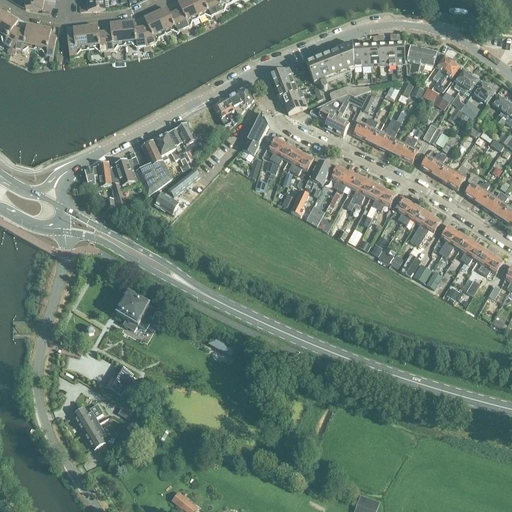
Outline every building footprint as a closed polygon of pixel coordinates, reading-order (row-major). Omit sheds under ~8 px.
[(44,7),(45,1),(38,0),(26,0),(25,9),(50,13),(51,8),(44,7)] [(199,20),(189,0),(188,0),(178,5),(181,11),(176,14),(186,36),(188,34),(187,31),(191,29),(193,23),(199,20)] [(219,20),(210,0),(205,0),(204,1),(203,0),(189,0),(199,20),(205,17),(211,19),(215,17),(217,21),(219,20)] [(233,5),(230,0),(210,0),(219,20),(222,19),(220,15),(225,13),(227,7),(233,5)] [(106,13),(105,1),(88,2),(88,8),(80,8),(81,14),(106,13)] [(186,36),(176,14),(170,16),(167,10),(156,15),(165,36),(171,33),(177,35),(181,33),(183,37),(186,36)] [(165,36),(156,15),(145,20),(148,27),(142,29),(149,53),(152,51),(150,47),(157,44),(159,39),(165,36)] [(11,55),(20,32),(15,29),(18,23),(8,17),(0,29),(0,38),(2,40),(3,45),(10,49),(8,53),(11,55)] [(149,53),(142,29),(136,30),(135,23),(123,24),(125,47),(132,46),(137,50),(144,49),(145,53),(149,53)] [(125,47),(123,24),(110,26),(111,33),(105,34),(108,58),(111,57),(110,53),(115,53),(119,48),(125,47)] [(35,51),(40,29),(27,26),(26,34),(20,32),(11,55),(15,56),(16,52),(24,53),(29,50),(35,51)] [(108,58),(105,34),(99,34),(98,27),(86,29),(88,51),(95,51),(100,54),(104,54),(105,58),(108,58)] [(52,63),(57,39),(50,38),(52,31),(40,29),(35,51),(42,53),(45,57),(50,58),(49,62),(52,63)] [(88,51),(86,29),(73,30),(74,37),(68,38),(70,62),(74,62),(73,58),(78,57),(82,52),(88,51)] [(397,67),(395,36),(390,36),(391,43),(391,46),(387,46),(388,68),(397,67)] [(406,67),(405,45),(400,46),(400,43),(401,43),(400,36),(395,36),(397,67),(406,67)] [(388,68),(387,46),(383,47),(383,44),(383,37),(378,38),(380,68),(388,68)] [(380,68),(378,38),(373,38),(373,44),(374,44),(374,47),(370,47),(371,68),(380,68)] [(354,69),(353,48),(352,45),(305,63),(309,73),(312,80),(314,85),(314,86),(354,70),(354,69)] [(418,76),(424,51),(405,46),(407,72),(410,73),(409,78),(417,80),(418,76)] [(371,68),(370,47),(361,48),(363,69),(371,68)] [(363,69),(361,48),(353,48),(354,69),(363,69)] [(436,68),(444,57),(437,54),(424,51),(418,76),(421,77),(424,71),(425,67),(433,69),(434,67),(436,68)] [(444,75),(452,63),(444,57),(436,68),(435,69),(444,75)] [(452,81),(461,69),(452,63),(444,75),(440,80),(444,83),(448,78),(452,81)] [(293,78),(290,69),(270,77),(273,85),(293,78)] [(462,89),(471,77),(463,71),(454,83),(458,85),(454,90),(459,93),(462,89)] [(437,84),(440,80),(435,77),(429,85),(434,89),(437,84)] [(471,95),(480,83),(471,77),(462,89),(459,93),(463,96),(466,91),(471,95)] [(296,86),(293,78),(273,85),(276,93),(296,86)] [(446,90),(437,84),(434,89),(442,94),(443,94),(446,90)] [(487,106),(495,94),(481,84),(472,96),(482,103),(483,102),(487,106)] [(408,99),(413,87),(410,86),(405,85),(404,88),(402,87),(397,98),(399,99),(401,96),(408,99)] [(299,94),(299,93),(296,86),(276,93),(280,102),(282,101),(299,94)] [(343,116),(349,104),(352,99),(354,99),(367,95),(371,93),(370,88),(352,89),(351,86),(331,94),(330,95),(330,96),(330,97),(332,103),(336,101),(343,105),(341,109),(339,108),(336,113),(324,107),(311,113),(310,115),(320,120),(319,121),(323,123),(324,122),(327,124),(324,129),(343,139),(350,125),(341,120),(343,116)] [(416,86),(412,95),(421,100),(425,91),(416,86)] [(392,87),(387,97),(395,101),(400,91),(392,87)] [(254,102),(247,89),(236,95),(239,101),(238,102),(244,113),(254,102)] [(433,103),(437,96),(428,90),(424,98),(433,103)] [(305,101),(302,92),(299,93),(299,94),(282,101),(285,108),(305,101)] [(454,100),(446,94),(443,98),(452,105),(454,101),(454,100)] [(244,113),(238,102),(239,101),(236,95),(228,99),(238,117),(239,118),(244,113)] [(362,110),(368,98),(367,95),(354,99),(352,99),(349,104),(362,110)] [(505,118),(511,107),(511,106),(499,97),(492,106),(504,115),(503,116),(501,119),(499,117),(494,124),(498,127),(503,120),(504,117),(505,118)] [(238,117),(228,99),(221,103),(234,127),(237,124),(234,119),(238,117)] [(369,114),(375,102),(369,99),(363,111),(369,114)] [(308,109),(305,101),(285,108),(289,117),(308,109)] [(464,107),(454,101),(452,105),(461,112),(464,107)] [(234,127),(221,103),(213,107),(220,121),(223,119),(230,131),(234,127)] [(511,120),(511,107),(505,118),(504,117),(503,120),(498,127),(501,129),(506,122),(504,121),(506,119),(508,117),(511,120)] [(479,118),(466,108),(462,113),(475,123),(479,118)] [(254,158),(269,128),(261,115),(243,152),(254,158)] [(364,142),(373,122),(369,120),(365,127),(360,124),(354,137),(364,142)] [(373,147),(380,134),(374,131),(378,124),(373,122),(364,142),(373,147)] [(187,149),(197,143),(187,126),(177,131),(182,140),(179,142),(182,146),(186,155),(186,154),(190,163),(193,161),(189,153),(187,149)] [(436,147),(443,134),(432,127),(424,141),(429,144),(436,147)] [(511,139),(505,134),(506,134),(499,128),(493,137),(500,143),(501,142),(503,143),(502,144),(506,147),(511,139)] [(392,132),(388,130),(385,136),(380,134),(373,147),(383,151),(392,132)] [(182,154),(179,148),(182,146),(179,142),(182,140),(177,131),(168,136),(180,160),(181,162),(183,167),(188,165),(182,154)] [(393,156),(399,143),(394,140),(397,134),(392,132),(383,151),(393,156)] [(416,143),(421,133),(418,132),(413,141),(416,143)] [(467,145),(472,138),(468,135),(463,143),(467,145)] [(173,181),(164,163),(169,161),(167,157),(172,155),(175,162),(180,160),(168,136),(154,144),(138,152),(141,157),(145,155),(150,167),(141,171),(136,159),(132,161),(140,186),(141,186),(148,199),(173,181)] [(275,164),(286,145),(276,139),(269,152),(274,155),(270,162),(275,164)] [(402,161),(412,141),(407,139),(404,146),(399,143),(393,156),(402,161)] [(499,158),(505,148),(506,147),(495,140),(491,147),(497,150),(494,155),(499,158)] [(412,165),(419,153),(413,150),(416,143),(413,141),(412,141),(402,161),(412,165)] [(288,163),(295,150),(286,145),(275,164),(279,167),(283,160),(288,163)] [(294,175),(305,155),(295,150),(288,163),(293,166),(289,172),(287,176),(284,186),(289,188),(294,175)] [(307,174),(314,161),(305,155),(294,175),(298,177),(302,171),(307,174)] [(430,175),(441,157),(438,155),(434,161),(428,157),(421,170),(430,175)] [(447,169),(442,166),(446,159),(442,156),(441,157),(430,175),(439,181),(447,169)] [(256,181),(261,162),(255,160),(250,178),(256,181)] [(140,186),(132,161),(128,162),(127,162),(115,166),(116,168),(111,170),(113,184),(115,191),(135,185),(136,188),(141,186),(140,186)] [(322,188),(332,169),(319,163),(306,190),(311,193),(315,185),(322,188)] [(112,188),(109,164),(98,168),(85,172),(90,188),(92,188),(93,194),(102,193),(101,189),(112,188)] [(338,192),(348,173),(338,168),(331,181),(337,183),(334,190),(338,192)] [(449,186),(457,172),(454,170),(452,172),(447,169),(439,181),(449,186)] [(175,199),(201,179),(200,178),(194,171),(168,191),(171,194),(168,198),(162,195),(155,207),(165,214),(166,212),(172,217),(179,205),(173,202),(175,199)] [(458,192),(466,180),(460,177),(461,175),(457,172),(449,186),(458,192)] [(351,190),(357,177),(348,173),(338,192),(342,194),(346,188),(351,190)] [(357,202),(367,182),(357,177),(351,190),(356,193),(350,205),(355,207),(358,202),(357,202)] [(258,182),(256,191),(266,193),(267,184),(258,182)] [(355,221),(361,208),(360,207),(365,197),(370,200),(377,187),(367,182),(357,202),(358,202),(355,207),(352,215),(349,219),(350,219),(349,221),(351,222),(352,220),(355,221)] [(474,203),(482,191),(486,184),(484,182),(482,186),(480,184),(478,188),(472,185),(465,197),(474,203)] [(491,197),(485,193),(490,186),(486,184),(482,191),(474,203),(483,209),(491,197)] [(504,205),(508,199),(507,198),(511,190),(511,184),(510,188),(506,193),(504,196),(500,203),(492,215),(495,216),(494,217),(500,221),(501,220),(501,221),(509,209),(504,205)] [(377,211),(386,192),(377,187),(370,200),(376,202),(372,209),(377,211)] [(126,210),(122,193),(120,194),(119,192),(113,194),(116,203),(114,204),(115,211),(126,210)] [(390,209),(396,196),(386,192),(377,211),(381,213),(384,207),(390,209)] [(492,215),(500,203),(504,196),(500,193),(496,200),(491,197),(483,209),(483,210),(489,214),(489,213),(492,215)] [(303,211),(309,198),(301,194),(291,214),(301,219),(304,212),(303,211)] [(336,204),(340,197),(336,195),(329,206),(331,208),(334,203),(336,204)] [(291,212),(296,201),(287,197),(282,208),(291,212)] [(314,209),(317,202),(312,200),(309,207),(314,209)] [(402,225),(414,206),(404,200),(397,213),(402,216),(398,222),(402,225)] [(115,211),(114,204),(114,201),(106,202),(107,212),(115,211)] [(415,224),(423,212),(414,206),(402,225),(407,227),(410,221),(415,224)] [(317,229),(325,215),(314,209),(306,223),(317,229)] [(511,224),(511,210),(509,209),(501,221),(510,227),(511,224)] [(421,236),(432,217),(423,212),(415,224),(420,227),(410,244),(414,246),(421,236)] [(368,229),(372,221),(371,220),(374,215),(370,213),(364,227),(368,229)] [(418,249),(429,232),(434,235),(441,223),(432,217),(421,236),(414,246),(418,249)] [(446,252),(458,234),(449,228),(441,240),(446,243),(442,250),(443,250),(446,252)] [(360,236),(359,236),(359,235),(353,234),(350,242),(358,244),(360,236)] [(459,252),(467,240),(458,234),(446,252),(450,255),(454,248),(459,252)] [(464,264),(476,246),(473,244),(474,243),(468,239),(468,240),(467,240),(459,252),(465,255),(461,261),(464,264)] [(381,258),(384,249),(376,246),(373,255),(381,258)] [(478,264),(485,252),(485,251),(485,250),(480,247),(479,248),(476,246),(464,264),(468,267),(472,260),(478,264)] [(388,268),(393,258),(388,255),(390,251),(386,249),(379,263),(388,268)] [(483,276),(495,258),(485,252),(478,264),(483,267),(479,273),(483,276)] [(411,280),(421,263),(411,256),(400,273),(411,280)] [(397,257),(392,267),(399,271),(405,261),(397,257)] [(496,276),(504,264),(495,258),(483,276),(487,278),(491,272),(496,276)] [(463,274),(468,267),(464,265),(459,272),(463,274)] [(424,286),(432,273),(421,267),(414,280),(424,286)] [(434,292),(442,278),(434,274),(426,287),(434,292)] [(458,301),(461,303),(467,288),(464,287),(458,301)] [(460,294),(452,289),(447,297),(455,302),(460,294)] [(469,289),(459,306),(466,310),(476,293),(469,289)] [(495,302),(500,291),(495,289),(489,300),(493,303),(494,301),(495,302)] [(157,312),(150,308),(129,296),(117,316),(127,322),(124,327),(135,333),(138,328),(139,328),(146,332),(150,325),(147,323),(150,318),(152,320),(157,312)] [(498,331),(502,325),(495,321),(491,328),(498,331)] [(84,334),(89,337),(94,336),(96,331),(92,327),(86,328),(84,334)] [(209,346),(231,358),(236,350),(214,338),(209,346)] [(108,390),(120,397),(133,376),(120,369),(108,390)] [(73,416),(85,435),(101,425),(93,412),(90,414),(86,408),(73,416)] [(130,423),(136,425),(139,418),(133,416),(130,423)] [(101,425),(85,435),(96,452),(108,444),(105,438),(108,436),(101,425)] [(124,433),(130,436),(133,431),(126,428),(124,433)] [(182,511),(189,503),(184,499),(177,507),(182,511)] [(357,511),(378,511),(381,507),(362,500),(359,509),(357,511)]
